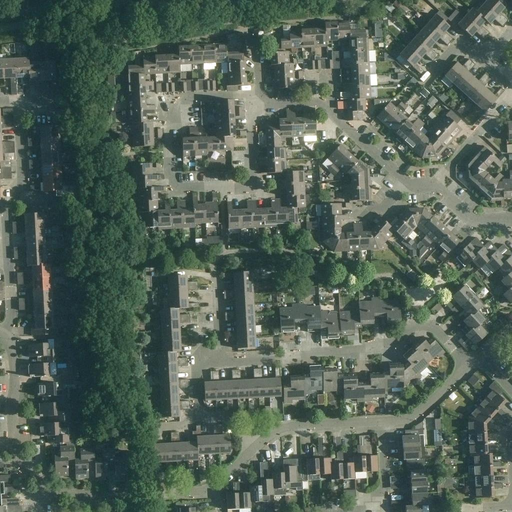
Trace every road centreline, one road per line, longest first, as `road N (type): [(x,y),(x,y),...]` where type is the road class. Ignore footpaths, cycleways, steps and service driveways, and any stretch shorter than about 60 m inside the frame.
road 1 (residential): [(260,95),(176,100),(168,122),(171,191),(253,181),(250,116),(267,102)]
road 2 (unclassified): [(0,338),(12,354),(14,457),(52,492),(209,488)]
road 3 (residential): [(219,362),(361,351),(429,324),(467,365)]
road 4 (residential): [(408,184),(318,102),(267,102)]
road 5 (residential): [(8,262),(5,222),(22,166),(20,101)]
road 6 (residential): [(256,446),(221,415),(198,409),(196,363),(219,362)]
road 7 (unclassified): [(256,446),(285,426),(382,422)]
